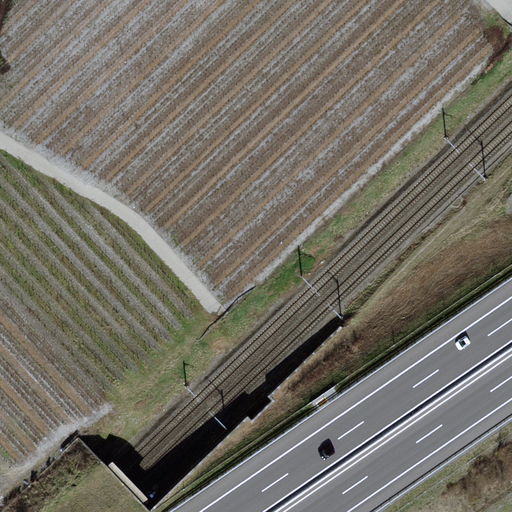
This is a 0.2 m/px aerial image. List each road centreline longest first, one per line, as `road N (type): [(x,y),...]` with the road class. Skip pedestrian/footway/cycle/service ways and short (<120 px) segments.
road 1 (track): [(0,140),(131,217),(220,312),(494,53),(497,36),(479,9),(489,0)]
road 2 (motorway): [(511,317),(231,511)]
road 3 (motorway): [(317,511),(511,377)]
